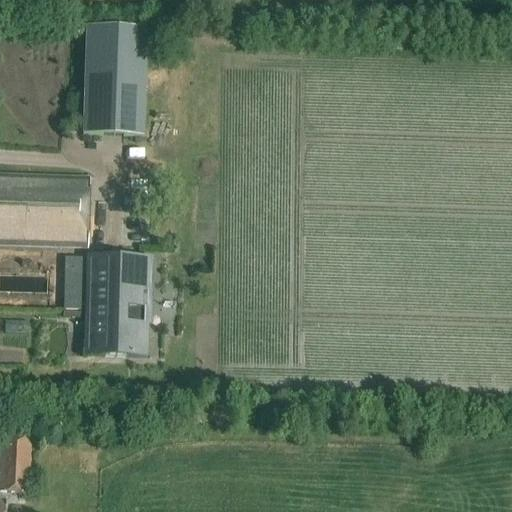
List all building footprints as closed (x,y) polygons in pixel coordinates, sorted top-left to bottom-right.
[(86,29),(83,137),(143,139),(147,31),(86,29)] [(0,246),(86,250),(89,181),(0,177),(0,246)] [(87,257),(83,358),(148,360),(151,259),(87,257)] [(86,274),(86,265),(82,261),(77,261),(73,265),(73,274),(76,279),(82,279),(86,274)] [(2,433),(0,460),(0,493),(31,495),(35,436),(2,433)]
